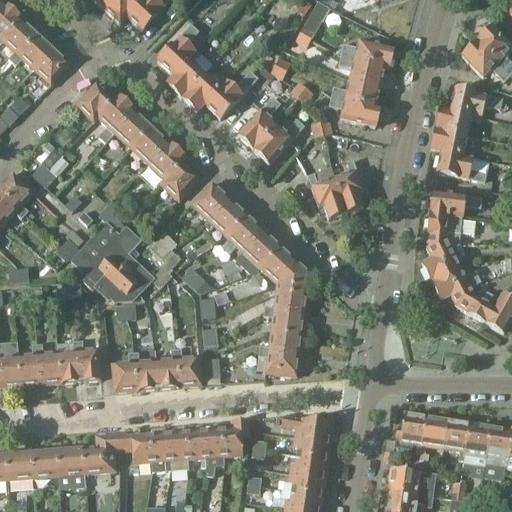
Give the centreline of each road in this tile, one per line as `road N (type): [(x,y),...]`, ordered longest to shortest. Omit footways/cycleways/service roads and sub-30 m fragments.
road 1 (residential): [(382,308),(347,296),(225,183),(212,142),(112,48)]
road 2 (residential): [(0,425),(369,386)]
road 3 (residential): [(382,308),(408,145),(443,0)]
road 4 (residential): [(0,168),(11,143),(112,48)]
road 5 (residential): [(511,388),(369,386)]
road 6 (residential): [(369,386),(352,511)]
